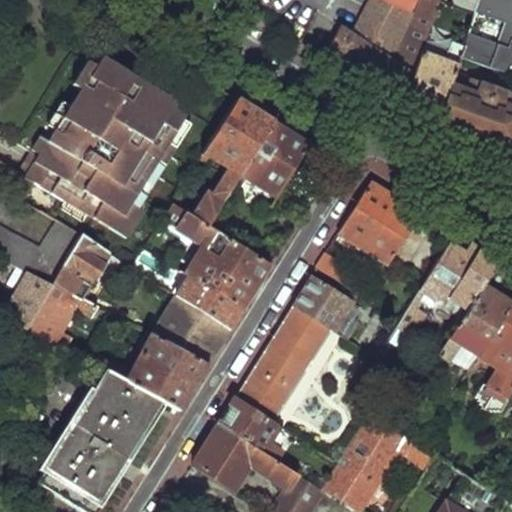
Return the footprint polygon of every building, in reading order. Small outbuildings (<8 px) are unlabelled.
[(418,52),(437,1),(437,0),(418,0),(421,1),(395,64),(387,59),(351,37),(349,41),(335,32),(325,52),(401,101),(418,52)] [(411,0),(366,0),(351,37),(387,59),(410,2),(411,0)] [(437,0),(437,1),(473,13),(478,0),(437,0)] [(511,0),(478,0),(473,13),(461,47),(457,57),(511,76),(511,0)] [(418,52),(401,101),(398,105),(414,116),(433,127),(452,74),(457,57),(461,47),(450,43),(444,61),(418,52)] [(32,148),(16,173),(30,181),(124,239),(141,213),(135,210),(128,206),(181,121),(187,112),(159,95),(151,107),(125,90),(133,78),(99,57),(93,65),(80,87),(68,105),(53,129),(47,138),(39,152),(32,148)] [(86,61),(73,83),(80,87),(93,65),(86,61)] [(452,74),(433,127),(441,132),(450,138),(451,134),(509,153),(511,145),(511,108),(506,106),(510,95),(490,87),(483,85),(452,74)] [(487,74),(483,85),(490,87),(493,76),(487,74)] [(159,95),(133,78),(125,90),(151,107),(159,95)] [(236,99),(198,159),(204,163),(207,158),(225,170),(207,200),(201,197),(190,215),(207,226),(230,188),(271,121),(236,99)] [(62,100),(46,125),(53,129),(68,105),(62,100)] [(135,210),(188,125),(181,121),(128,206),(135,210)] [(271,121),(230,188),(237,192),(246,175),(277,193),(308,144),(271,121)] [(47,138),(41,134),(32,148),(39,152),(47,138)] [(1,180),(23,193),(30,181),(16,173),(8,168),(1,180)] [(336,235),(388,266),(418,215),(369,184),(336,235)] [(161,217),(175,226),(183,211),(170,203),(161,217)] [(186,276),(241,311),(258,284),(270,265),(207,226),(190,215),(183,211),(175,226),(206,245),(186,276)] [(0,259),(25,273),(49,285),(78,236),(55,221),(38,249),(0,228),(0,259)] [(78,236),(49,285),(80,301),(108,254),(78,236)] [(452,236),(401,319),(394,329),(411,339),(425,315),(416,309),(423,297),(434,304),(444,300),(464,313),(495,262),(473,249),(452,236)] [(315,269),(338,282),(346,269),(324,255),(315,269)] [(464,313),(436,357),(447,364),(457,347),(471,356),(466,363),(470,366),(476,358),(509,305),(497,298),(511,273),(511,272),(502,267),(495,262),(464,313)] [(125,275),(169,305),(175,295),(166,290),(130,268),(125,275)] [(178,271),(166,290),(175,295),(186,276),(178,271)] [(1,317),(24,329),(49,285),(25,273),(1,317)] [(175,295),(230,329),(234,322),(241,311),(186,276),(175,295)] [(291,307),(330,331),(335,333),(353,303),(310,277),(307,283),(291,307)] [(49,285),(24,329),(53,344),(74,310),(89,318),(91,315),(96,317),(99,311),(80,301),(49,285)] [(149,337),(207,366),(221,344),(230,329),(175,295),(169,305),(149,337)] [(476,358),(495,370),(484,388),(503,400),(511,385),(511,306),(509,305),(476,358)] [(271,423),(330,331),(291,307),(268,344),(232,400),(271,423)] [(347,341),(357,346),(359,341),(350,336),(347,341)] [(125,383),(161,401),(179,411),(195,384),(207,366),(149,337),(125,383)] [(89,363),(105,372),(110,375),(112,371),(91,359),(89,363)] [(105,372),(36,485),(78,511),(94,511),(161,401),(125,383),(110,375),(105,372)] [(347,404),(368,417),(376,403),(361,395),(365,387),(360,384),(347,404)] [(500,405),(503,400),(484,388),(481,394),(500,405)] [(214,428),(276,463),(283,452),(265,442),(275,426),(271,423),(232,400),(221,416),(214,428)] [(335,471),(323,491),(360,511),(361,511),(398,455),(405,459),(403,462),(411,467),(413,464),(423,471),(432,456),(368,417),(339,464),(335,471)] [(189,468),(231,493),(247,468),(285,491),(295,474),(276,463),(214,428),(200,450),(189,468)] [(321,462),(335,471),(339,464),(326,456),(321,462)] [(271,511),(309,511),(323,491),(295,474),(285,491),(271,511)] [(499,511),(506,502),(462,475),(438,511),(499,511)] [(399,511),(409,496),(402,493),(390,511),(399,511)]
